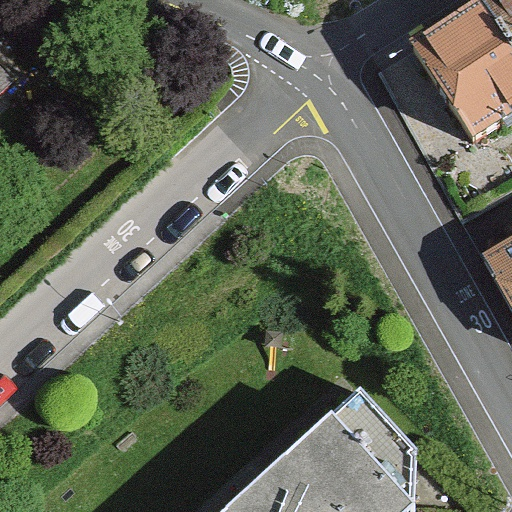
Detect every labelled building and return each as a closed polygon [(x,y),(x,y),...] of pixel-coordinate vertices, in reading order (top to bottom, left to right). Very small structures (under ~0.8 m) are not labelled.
[(511,0),(495,0),(488,5),(511,42),(511,0)] [(511,166),(511,42),(488,5),(413,52),(493,178),(511,166)] [(0,91),(10,81),(0,70),(0,91)] [(511,251),(484,267),(511,316),(511,251)] [(358,399),(243,511),(411,511),(414,462),(358,399)]
